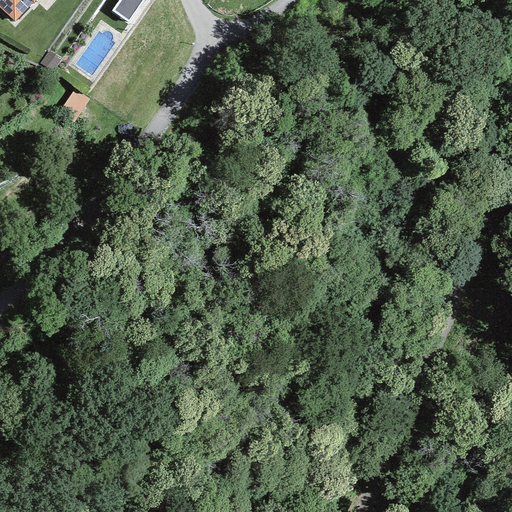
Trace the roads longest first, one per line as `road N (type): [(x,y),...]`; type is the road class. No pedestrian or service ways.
road 1 (residential): [(192,0),(205,35),(174,100),(37,274),(0,304)]
road 2 (track): [(511,168),(371,511)]
